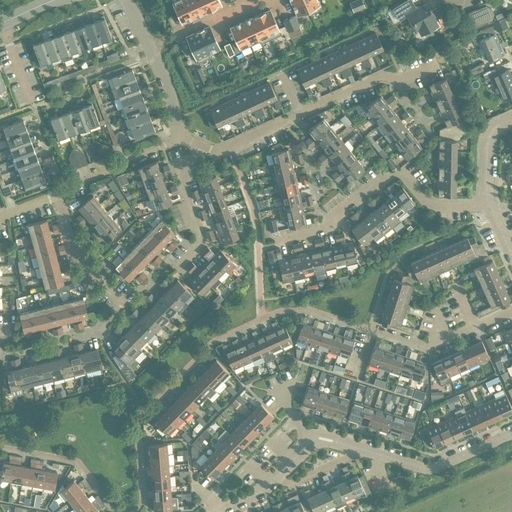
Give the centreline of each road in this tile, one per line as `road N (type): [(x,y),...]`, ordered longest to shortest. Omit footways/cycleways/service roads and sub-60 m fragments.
road 1 (residential): [(199,145),(219,151),(382,77),(400,81),(432,67)]
road 2 (residential): [(277,243),(324,230),(383,179),(404,174),(433,206)]
road 3 (residential): [(360,449),(428,469),(511,433)]
road 4 (residential): [(371,329),(427,345),(511,312)]
road 5 (residential): [(56,196),(181,136)]
road 6 (residential): [(173,267),(197,243),(182,176),(199,145)]
road 7 (residential): [(126,309),(73,251),(56,196)]
